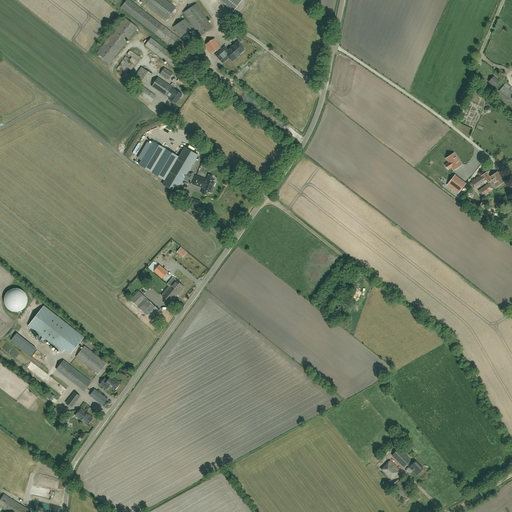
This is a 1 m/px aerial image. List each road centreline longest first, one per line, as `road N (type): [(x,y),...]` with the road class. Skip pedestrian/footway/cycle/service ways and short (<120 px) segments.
road 1 (unclassified): [(64,511),(81,450),(298,153),(321,100),(343,0)]
road 2 (unknown): [(487,156),(333,43)]
